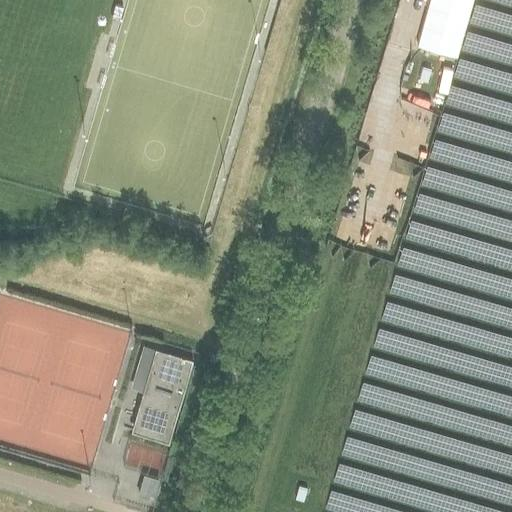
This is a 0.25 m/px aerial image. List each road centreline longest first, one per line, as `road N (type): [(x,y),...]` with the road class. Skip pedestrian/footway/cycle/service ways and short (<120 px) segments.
road 1 (unclassified): [(199,511),(351,0)]
road 2 (residential): [(122,510),(0,474)]
